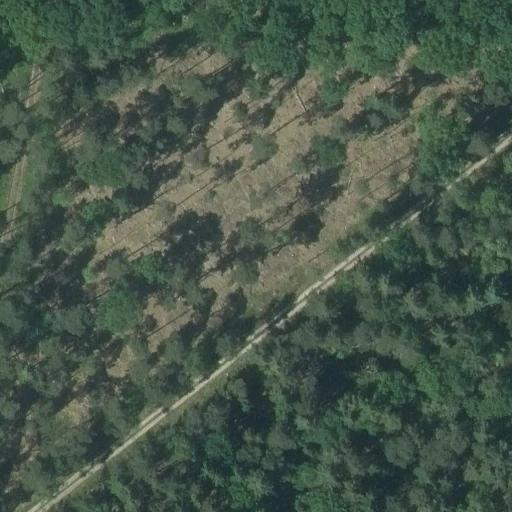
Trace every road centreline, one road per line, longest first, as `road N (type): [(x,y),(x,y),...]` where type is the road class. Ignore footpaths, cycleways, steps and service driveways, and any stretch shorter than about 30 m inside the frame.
road 1 (track): [(83,511),(511,130)]
road 2 (track): [(511,16),(110,0)]
road 3 (track): [(0,259),(47,0)]
